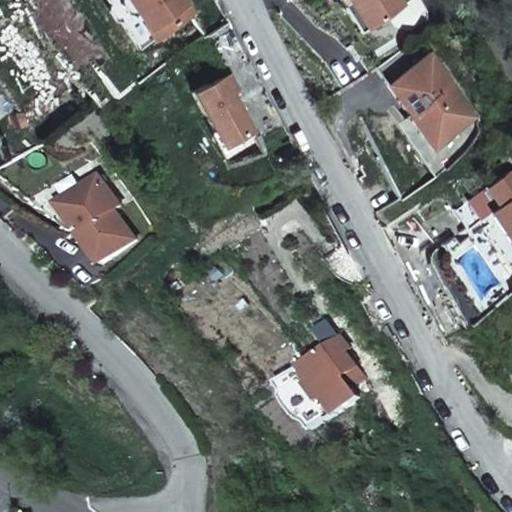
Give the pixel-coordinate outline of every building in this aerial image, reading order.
[(132,0),(111,0),(138,39),(152,30),(132,0)] [(189,0),(132,0),(152,30),(191,3),(189,0)] [(402,0),(350,0),(353,4),(353,5),(358,1),(374,27),(407,8),(402,0)] [(362,34),(374,27),(358,1),(353,5),(353,4),(347,8),(362,34)] [(432,53),(388,83),(432,149),(477,118),(432,53)] [(193,83),(219,137),(251,122),(240,101),(238,102),(229,84),(236,80),(228,65),(193,83)] [(450,204),(463,224),(495,202),(510,225),(502,230),(511,245),(511,171),(508,166),(450,204)] [(101,174),(68,198),(89,228),(83,232),(105,263),(139,238),(117,209),(123,204),(101,174)] [(86,223),(68,198),(62,202),(80,227),(86,223)] [(487,208),(502,230),(510,225),(495,202),(487,208)] [(343,336),(339,339),(346,349),(351,346),(343,336)] [(339,339),(282,380),(316,429),(361,397),(354,387),(367,377),(346,349),(339,339)]
